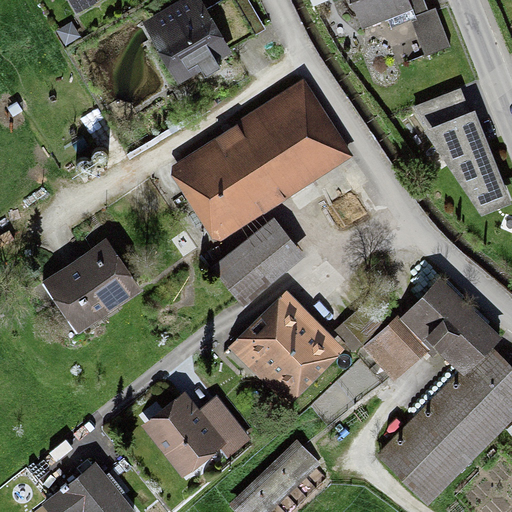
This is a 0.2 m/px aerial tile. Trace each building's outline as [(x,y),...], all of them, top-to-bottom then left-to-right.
[(221,0),(200,0),(164,20),(198,79),(250,49),(221,0)] [(351,0),(363,33),(415,14),(429,53),(451,46),(435,4),(427,7),(424,0),(351,0)] [(93,24),(78,32),(86,46),(101,38),(93,24)] [(294,84),(165,168),(213,242),(342,157),(294,84)] [(450,101),(417,110),(474,195),(500,188),(470,114),(457,120),(450,101)] [(270,216),(208,263),(238,302),(300,256),(270,216)] [(103,236),(39,279),(74,330),(137,287),(103,236)] [(456,372),(374,455),(425,504),(511,417),(511,369),(488,346),(497,334),(434,276),(397,315),(360,345),(390,381),(427,346),(456,372)] [(287,288),(229,345),(287,403),(345,346),(287,288)] [(377,291),(335,326),(354,350),(360,345),(397,315),(377,291)] [(180,388),(138,424),(179,471),(214,441),(226,456),(248,437),(210,393),(195,406),(180,388)] [(269,511),(318,464),(294,440),(229,506),(234,511),(269,511)] [(133,511),(91,461),(37,505),(42,511),(133,511)] [(48,467),(25,486),(34,497),(57,479),(48,467)]
